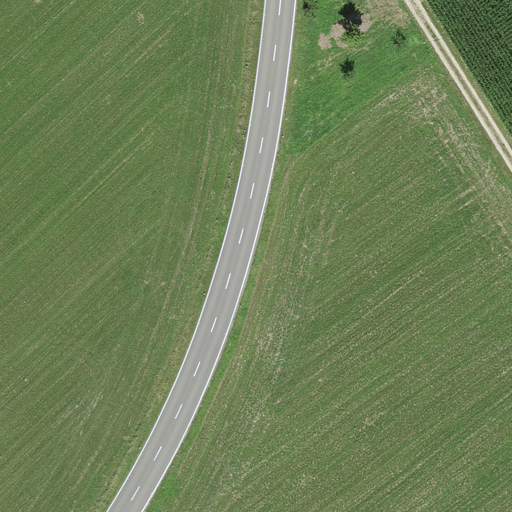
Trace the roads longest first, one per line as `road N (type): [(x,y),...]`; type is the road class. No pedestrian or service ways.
road 1 (secondary): [(126,511),(210,339),(261,179),(284,0)]
road 2 (track): [(416,0),(511,152)]
